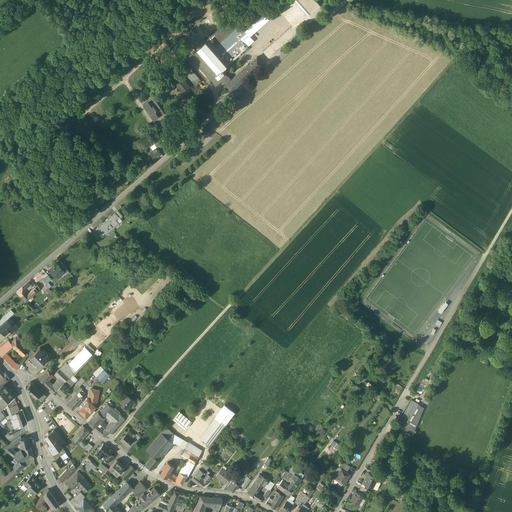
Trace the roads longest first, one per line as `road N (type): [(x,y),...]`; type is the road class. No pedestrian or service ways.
road 1 (track): [(477,27),(443,77),(146,405)]
road 2 (track): [(212,0),(88,111),(97,121)]
road 3 (track): [(511,35),(346,0)]
road 4 (track): [(511,210),(427,354)]
road 5 (secondary): [(15,378),(70,511)]
road 6 (residential): [(15,378),(37,382),(111,446)]
